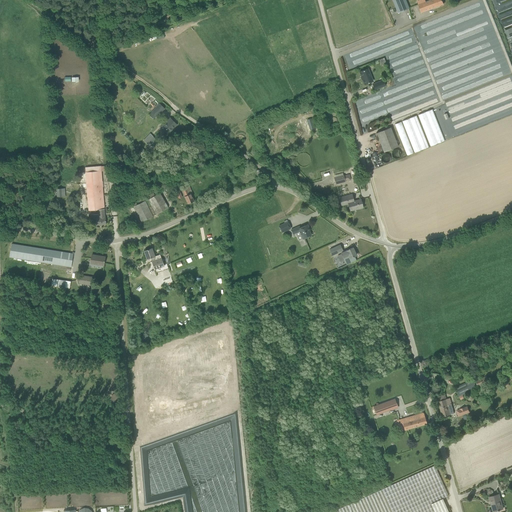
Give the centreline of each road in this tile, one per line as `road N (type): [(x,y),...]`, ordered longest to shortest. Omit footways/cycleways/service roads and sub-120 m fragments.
road 1 (unclassified): [(457,511),(389,246)]
road 2 (unclassified): [(135,511),(115,240)]
road 3 (unclassified): [(389,246),(319,0)]
road 4 (track): [(100,52),(115,240)]
road 5 (unclassified): [(115,240),(275,185)]
road 6 (unclassified): [(275,185),(173,105)]
road 7 (unclassified): [(389,246),(275,185)]
road 8 (unclassified): [(389,246),(439,240),(511,213)]
